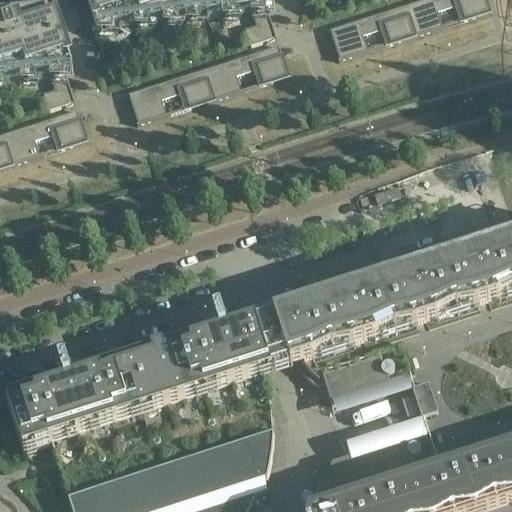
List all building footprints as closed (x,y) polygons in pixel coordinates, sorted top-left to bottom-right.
[(186,24),(178,0),(86,0),(98,35),(99,35),(186,24)] [(275,14),(270,0),(178,0),(186,24),(252,17),(257,30),(246,34),(246,33),(245,33),(251,50),(275,42),(276,42),(268,15),(274,14),(275,14)] [(438,17),(460,10),(464,24),(490,16),(485,0),(436,0),(405,10),(415,40),(443,31),(438,17)] [(363,40),(385,33),(390,48),(415,40),(405,10),(330,34),(340,64),(368,55),(363,40)] [(73,79),(54,19),(0,25),(0,87),(51,81),(56,95),(45,98),(44,98),(49,115),(50,115),(50,114),(74,107),(75,107),(66,79),(73,79)] [(236,81),(258,74),(263,89),(289,81),(279,50),(278,50),(278,51),(204,74),(214,105),(241,96),(236,81)] [(162,105),(184,98),(189,113),(214,105),(204,74),(160,88),(129,99),(138,128),(139,129),(167,120),(162,105)] [(35,146),(57,139),(62,154),(88,145),(77,114),(77,115),(2,139),(12,170),(40,161),(35,146)] [(0,173),(12,170),(2,139),(0,140),(0,173)] [(511,242),(502,245),(503,251),(511,277),(511,242)] [(511,299),(511,277),(503,251),(502,245),(440,265),(442,270),(457,316),(478,312),(499,306),(511,299)] [(457,316),(442,270),(440,265),(378,285),(380,290),(394,336),(416,332),(437,325),(457,316)] [(394,336),(380,290),(378,285),(373,287),(316,305),(317,310),(332,356),(354,352),(374,346),(394,336)] [(332,356),(317,310),(316,305),(274,318),(274,320),(257,325),(256,325),(255,324),(225,334),(222,324),(214,326),(218,336),(189,345),(191,351),(201,382),(227,374),(229,379),(241,376),(239,370),(267,361),(272,376),(291,371),(291,372),(313,365),(332,356)] [(201,382),(191,351),(189,345),(125,366),(127,371),(137,403),(163,394),(165,400),(177,396),(175,390),(201,382)] [(51,449),(266,380),(273,378),(272,376),(267,361),(239,370),(241,376),(229,379),(227,374),(201,382),(175,390),(177,396),(165,400),(163,394),(137,403),(84,420),(86,425),(74,429),(72,423),(45,432),(51,449)] [(389,391),(389,383),(390,382),(392,382),(393,381),(393,380),(394,379),(395,378),(395,377),(395,375),(394,373),(393,371),(391,370),(390,370),(388,370),(386,370),(385,371),(384,372),(382,364),(381,363),(323,381),(332,410),(389,391)] [(137,403),(127,371),(125,366),(70,384),(67,373),(59,376),(63,386),(34,395),(35,401),(45,432),(72,423),(74,429),(86,425),(84,420),(137,403)] [(70,510),(274,445),(274,437),(274,431),(274,426),(274,424),(273,417),(273,413),(271,405),(269,394),(267,386),(266,380),(51,449),(56,467),(58,473),(70,510)] [(438,420),(429,392),(413,397),(422,426),(438,420)] [(45,432),(35,401),(34,395),(7,404),(24,458),(51,449),(45,432)] [(181,511),(265,485),(266,485),(268,485),(269,481),(270,473),(272,466),(272,462),(273,456),(274,445),(70,510),(70,511),(181,511)] [(321,503),(416,472),(416,471),(413,463),(414,464),(416,463),(418,462),(419,461),(420,461),(420,460),(420,459),(421,458),(421,457),(420,455),(420,454),(419,453),(418,452),(416,451),(415,451),(413,451),(412,451),(411,452),(406,445),(348,463),(332,468),(321,503)] [(493,511),(511,506),(511,452),(511,453),(510,453),(458,470),(471,511),(493,511)] [(471,511),(458,470),(428,479),(427,480),(410,485),(371,498),(375,511),(471,511)] [(218,511),(254,500),(268,496),(268,494),(267,494),(265,485),(181,511),(218,511)] [(375,511),(371,498),(346,506),(344,506),(328,511),(326,511),(311,511),(309,511),(308,511),(306,511),(375,511)] [(249,511),(252,506),(254,500),(218,511),(249,511)]
